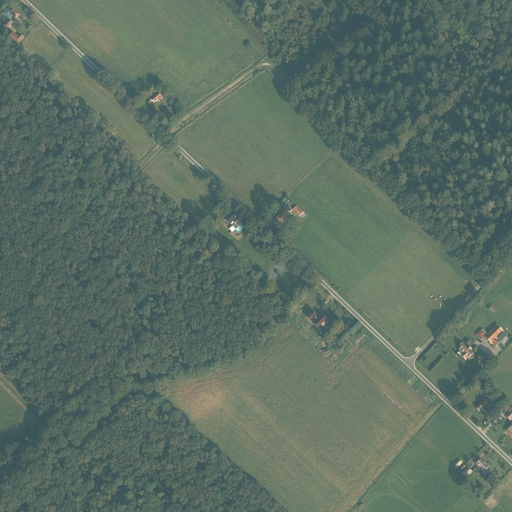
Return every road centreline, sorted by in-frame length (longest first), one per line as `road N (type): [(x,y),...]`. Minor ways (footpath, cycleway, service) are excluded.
road 1 (unclassified): [(408,364),(23,0)]
road 2 (track): [(138,355),(169,323),(170,296),(43,171),(0,69)]
road 3 (track): [(511,187),(482,210),(470,237),(455,241),(322,119),(301,89)]
road 4 (track): [(80,209),(259,65),(301,89)]
road 5 (track): [(0,501),(138,355)]
road 6 (track): [(301,89),(389,19),(424,15),(444,0)]
road 7 (unclassified): [(504,251),(408,364)]
road 8 (unclassified): [(511,463),(408,364)]
